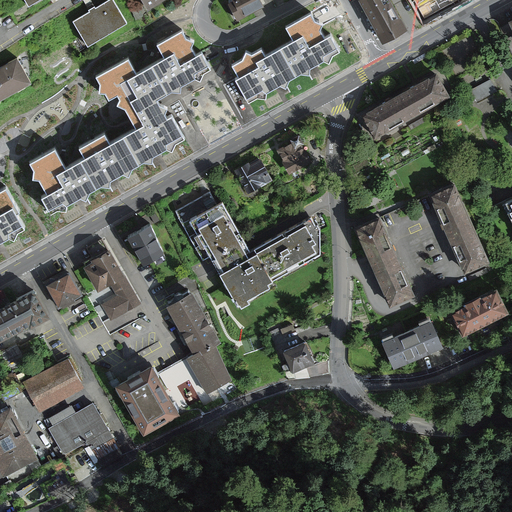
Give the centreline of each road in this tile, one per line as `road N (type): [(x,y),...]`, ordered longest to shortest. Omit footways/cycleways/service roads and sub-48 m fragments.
road 1 (secondary): [(0,277),(343,85)]
road 2 (residential): [(16,511),(253,394),(340,377)]
road 3 (residential): [(343,85),(332,168),(340,377)]
road 4 (residential): [(340,377),(367,409),(398,423),(461,429),(511,421)]
road 5 (residential): [(340,377),(419,380),(511,340)]
road 6 (residential): [(302,0),(227,38),(205,26),(206,0)]
road 7 (secondary): [(380,64),(497,0)]
